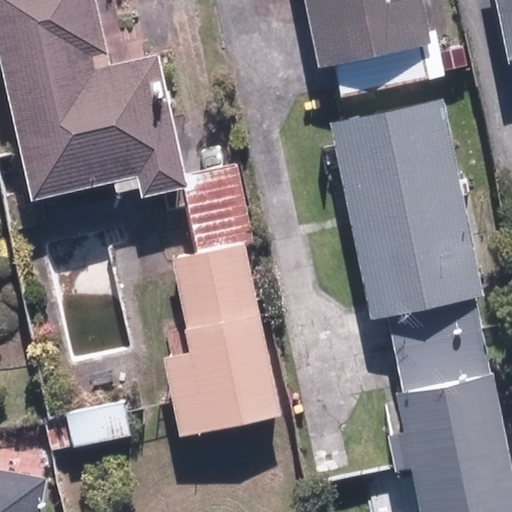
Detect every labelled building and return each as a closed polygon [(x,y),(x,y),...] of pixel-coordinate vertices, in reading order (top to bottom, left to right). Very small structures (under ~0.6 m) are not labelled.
[(198,179),(168,46),(120,56),(106,0),(1,0),(45,190),(145,167),(150,189),(198,179)] [(424,0),(307,0),(322,64),(433,40),(424,0)] [(443,99),(330,122),(371,319),(388,315),(476,297),(484,296),(443,99)] [(170,351),(187,426),(288,404),(251,236),(177,252),(198,345),(170,351)] [(404,392),(491,375),(476,297),(388,315),(404,392)] [(133,350),(68,360),(81,445),(146,435),(133,350)] [(404,392),(396,394),(404,432),(388,436),(395,473),(411,470),(419,511),(511,511),(511,473),(491,375),(404,392)] [(47,511),(55,469),(0,459),(0,511),(47,511)]
